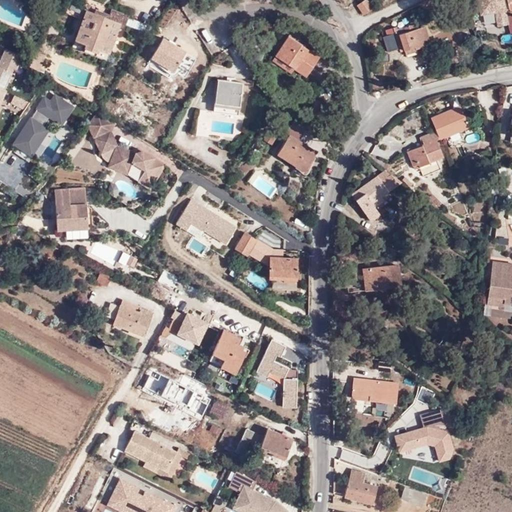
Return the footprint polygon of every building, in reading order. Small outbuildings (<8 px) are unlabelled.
[(366,13),(375,6),(370,0),(364,0),(359,4),(366,13)] [(475,0),(475,27),(508,27),(506,0),(475,0)] [(73,5),(72,7),(119,24),(124,26),(128,15),(111,9),(109,14),(103,12),(102,15),(93,12),(73,5)] [(463,12),(459,5),(445,12),(449,20),(463,12)] [(119,24),(72,7),(69,14),(82,20),(72,45),(106,59),(119,24)] [(403,47),(404,50),(415,47),(416,49),(430,44),(424,26),(419,27),(418,22),(403,27),(405,31),(398,33),(396,27),(385,30),(387,35),(384,36),(388,52),(403,47)] [(274,55),(293,69),(304,77),(318,56),(288,35),(274,55)] [(150,57),(158,62),(173,71),(178,63),(179,62),(186,66),(191,57),(185,53),(185,51),(163,37),(150,57)] [(415,47),(404,50),(406,55),(417,51),(416,49),(415,47)] [(390,60),(388,54),(377,57),(379,64),(390,60)] [(290,73),(293,69),(274,55),(271,60),(290,73)] [(235,81),(226,80),(218,79),(214,111),(238,114),(242,82),(235,81)] [(25,110),(29,101),(14,93),(10,102),(25,110)] [(54,94),(51,99),(44,95),(36,109),(64,124),(75,105),(54,94)] [(468,127),(460,106),(431,118),(436,130),(420,137),(423,145),(407,151),(413,165),(417,163),(421,171),(431,167),(428,161),(442,156),(436,140),(468,127)] [(36,109),(32,116),(44,124),(48,117),(36,109)] [(112,130),(117,123),(98,112),(89,125),(95,138),(112,130)] [(11,143),(31,157),(50,129),(31,115),(11,143)] [(211,134),(211,130),(212,124),(199,122),(197,133),(211,134)] [(277,132),(271,127),(263,139),(269,143),(277,132)] [(112,130),(95,138),(103,157),(106,160),(110,162),(131,169),(142,176),(144,173),(156,180),(165,165),(143,151),(136,153),(130,151),(117,146),(112,130)] [(479,139),(477,132),(463,137),(466,143),(479,139)] [(54,157),(62,140),(50,134),(41,151),(54,157)] [(309,155),(312,150),(288,134),(277,153),(295,165),(297,162),(306,168),(312,157),(309,155)] [(128,173),(131,169),(110,162),(109,167),(128,173)] [(297,162),(295,165),(304,171),(306,168),(297,162)] [(139,181),(142,176),(131,169),(128,173),(139,181)] [(400,182),(390,174),(386,176),(382,171),(361,187),(364,192),(354,199),(370,221),(378,214),(374,207),(371,203),(380,197),(400,182)] [(151,188),(156,180),(144,173),(142,176),(139,181),(151,188)] [(364,192),(361,187),(351,193),(354,199),(364,192)] [(70,205),(69,189),(54,190),(57,230),(88,228),(86,204),(70,205)] [(383,201),(380,197),(371,203),(374,207),(383,201)] [(225,246),(237,224),(189,198),(177,220),(225,246)] [(256,239),(243,231),(233,247),(246,255),(256,239)] [(391,247),(399,253),(405,246),(397,240),(391,247)] [(360,255),(373,253),(373,243),(359,245),(360,255)] [(296,258),(270,256),(269,276),(295,278),(296,258)] [(501,259),(492,258),(487,296),(502,298),(502,302),(511,303),(511,263),(501,262),(501,259)] [(384,265),(387,287),(400,285),(398,264),(384,265)] [(363,277),(364,290),(387,287),(384,265),(345,270),(346,279),(363,277)] [(101,271),(96,281),(106,286),(111,276),(101,271)] [(138,312),(139,308),(122,301),(120,305),(138,312)] [(152,312),(139,308),(138,312),(120,305),(113,323),(143,335),(152,312)] [(223,330),(212,352),(224,358),(221,366),(234,373),(245,351),(242,349),(244,346),(238,343),(240,338),(223,330)] [(282,408),(297,408),(297,369),(266,357),(281,356),(286,344),(270,338),(260,363),(260,387),(259,390),(270,395),(274,395),(273,385),(274,384),(282,387),(282,408)] [(224,358),(212,352),(208,360),(221,366),(224,358)] [(214,385),(231,393),(235,385),(218,378),(214,385)] [(353,378),(351,395),(396,400),(398,383),(353,378)] [(396,400),(351,395),(351,397),(395,403),(396,400)] [(209,412),(224,418),(229,404),(214,399),(209,412)] [(423,426),(394,434),(398,452),(433,443),(438,462),(455,457),(442,408),(420,413),(423,426)] [(264,436),(247,428),(236,450),(248,455),(251,448),(255,449),(256,445),(260,446),(270,451),(285,457),(293,439),(267,428),(264,436)] [(166,472),(176,452),(134,431),(125,450),(145,461),(166,472)] [(267,457),(270,451),(260,446),(258,451),(257,452),(267,457)] [(179,447),(176,452),(166,472),(145,461),(142,467),(169,480),(181,457),(187,459),(190,453),(179,447)] [(236,450),(230,462),(242,467),(248,455),(236,450)] [(220,479),(224,481),(229,471),(225,469),(220,479)] [(356,495),(355,499),(372,503),(376,486),(362,482),(365,473),(351,469),(345,491),(356,495)] [(174,511),(178,505),(119,477),(106,506),(118,511),(174,511)] [(413,489),(404,486),(401,498),(409,500),(413,489)] [(274,502),(244,487),(236,503),(254,511),(284,511),(285,511),(274,502)] [(243,511),(254,511),(236,503),(234,507),(243,511)]
